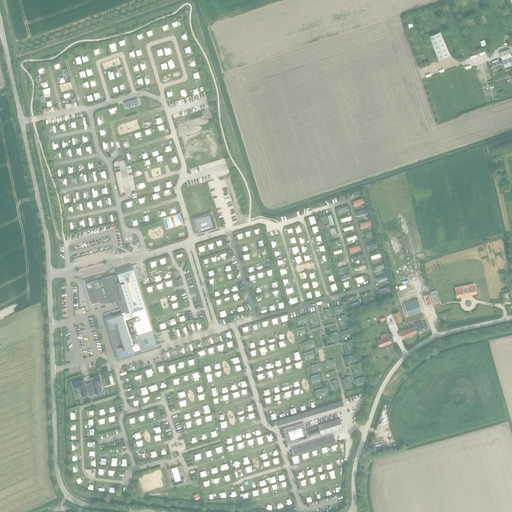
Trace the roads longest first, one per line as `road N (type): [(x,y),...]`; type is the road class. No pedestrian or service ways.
road 1 (unclassified): [(153,511),(84,504),(58,478),(48,250),(0,22)]
road 2 (unclassified): [(354,502),(357,455),(397,364),(438,335),(511,318)]
